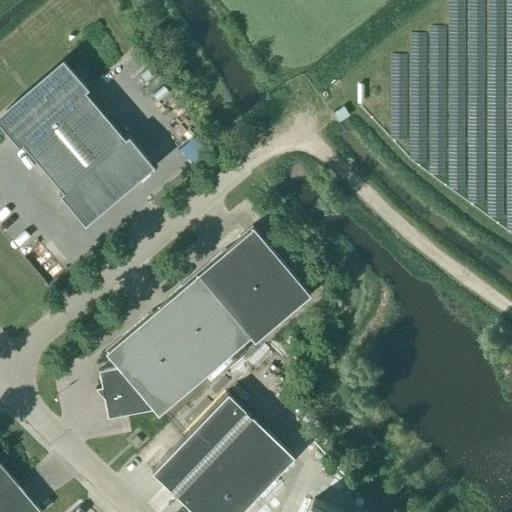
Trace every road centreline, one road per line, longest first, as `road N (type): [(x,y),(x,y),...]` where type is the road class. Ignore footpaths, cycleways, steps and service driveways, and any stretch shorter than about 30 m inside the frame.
road 1 (track): [(511,312),(453,272),(305,135),(251,159)]
road 2 (unclassified): [(251,159),(0,370)]
road 3 (unclassified): [(0,380),(133,511)]
